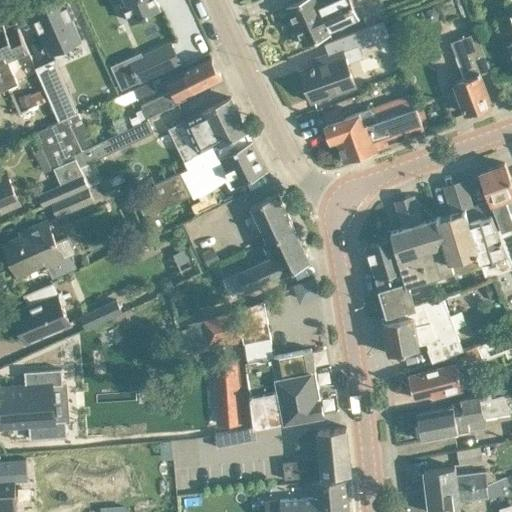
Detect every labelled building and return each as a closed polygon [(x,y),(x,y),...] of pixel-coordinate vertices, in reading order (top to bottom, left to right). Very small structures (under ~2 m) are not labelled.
[(63,0),(42,0),(31,5),(36,17),(34,18),(40,29),(41,29),(51,53),(81,40),(74,25),(76,24),(67,3),(65,4),(63,0)] [(124,0),(122,1),(131,21),(143,15),(144,17),(148,15),(147,13),(160,8),(156,0),(124,0)] [(304,43),(323,35),(359,19),(350,0),(331,0),(318,6),(315,0),(299,0),(287,5),(304,43)] [(0,18),(0,69),(8,88),(18,83),(15,75),(8,59),(17,55),(21,63),(32,58),(27,45),(22,34),(11,39),(2,18),(0,18)] [(311,100),(354,85),(341,49),(357,43),(359,48),(388,37),(383,23),(356,33),(356,32),(325,43),(329,53),(325,55),(327,60),(301,70),(311,100)] [(187,57),(205,49),(195,27),(177,35),(187,57)] [(455,81),(467,113),(469,112),(472,114),(478,112),(479,108),(491,104),(480,74),(491,70),(478,35),(454,44),(466,77),(455,81)] [(171,42),(130,60),(139,80),(180,62),(171,42)] [(174,89),(141,105),(143,108),(136,111),(141,120),(148,117),(195,94),(194,91),(222,77),(212,57),(183,71),(169,77),(174,89)] [(55,58),(35,66),(59,120),(78,111),(55,58)] [(0,91),(8,88),(0,69),(0,91)] [(135,88),(139,96),(157,88),(153,79),(135,88)] [(188,144),(194,155),(247,128),(231,96),(190,116),(183,120),(194,141),(188,144)] [(344,159),(424,131),(422,125),(428,123),(423,107),(416,109),(415,105),(403,109),(399,99),(372,109),(371,107),(326,123),(331,140),(337,138),(344,159)] [(59,123),(37,133),(44,146),(41,147),(50,166),(58,162),(74,155),(74,154),(74,153),(94,143),(79,112),(78,111),(59,120),(58,120),(59,123)] [(94,143),(74,153),(74,154),(76,157),(90,186),(96,184),(95,183),(100,181),(90,161),(116,148),(139,136),(153,129),(148,117),(141,120),(133,124),(110,136),(94,143)] [(189,168),(136,193),(146,216),(186,196),(195,192),(204,187),(205,187),(206,187),(226,178),(231,188),(267,170),(252,139),(249,140),(244,131),(194,155),(194,156),(185,161),(189,168)] [(41,147),(35,150),(45,171),(51,168),(50,166),(41,147)] [(61,182),(38,192),(44,205),(52,202),(52,203),(90,186),(76,157),(75,157),(53,167),(61,182)] [(505,162),(480,171),(487,190),(502,230),(499,231),(507,252),(511,263),(511,262),(511,214),(511,212),(511,211),(511,181),(505,162)] [(0,172),(0,210),(21,201),(7,169),(0,172)] [(90,186),(52,203),(58,215),(101,195),(96,184),(90,186)] [(278,193),(250,206),(254,214),(262,231),(267,241),(268,241),(295,228),(278,193)] [(469,193),(459,196),(463,209),(480,261),(484,275),(511,266),(511,264),(511,263),(507,252),(499,231),(487,201),(473,205),(469,193)] [(448,200),(452,212),(437,216),(454,269),(480,261),(463,209),(459,196),(448,200)] [(423,221),(419,209),(410,212),(430,277),(454,269),(437,216),(423,221)] [(408,284),(430,277),(410,212),(399,215),(403,227),(391,231),(404,271),(408,284)] [(6,246),(2,247),(8,261),(11,259),(18,273),(36,265),(46,261),(47,264),(48,264),(64,257),(71,254),(75,252),(68,236),(56,241),(47,220),(30,227),(32,230),(22,234),(20,235),(4,242),(6,246)] [(237,271),(222,278),(232,297),(246,290),(247,291),(293,269),(308,262),(311,261),(295,228),(268,241),(263,243),(270,257),(252,265),(251,264),(244,268),(237,271)] [(376,279),(404,271),(391,231),(379,236),(380,240),(368,244),(367,242),(366,243),(376,279)] [(411,291),(408,284),(404,271),(376,279),(379,288),(387,314),(387,315),(408,308),(403,293),(411,291)] [(296,285),(301,299),(319,292),(314,278),(296,285)] [(30,304),(13,311),(26,341),(70,323),(62,304),(66,302),(61,291),(57,292),(53,281),(25,293),(30,304)] [(117,299),(80,316),(86,328),(122,312),(117,299)] [(462,348),(459,340),(443,299),(408,308),(387,315),(387,314),(382,315),(389,353),(420,347),(419,343),(427,341),(428,347),(427,347),(431,361),(462,348)] [(261,306),(236,312),(243,339),(242,340),(246,360),(251,393),(248,394),(254,425),(254,426),(324,413),(311,348),(272,355),(268,333),(261,306)] [(192,352),(242,340),(243,339),(236,312),(185,324),(192,352)] [(511,331),(477,345),(464,350),(469,363),(479,359),(511,346),(511,331)] [(213,357),(218,424),(246,421),(241,354),(213,357)] [(431,393),(432,397),(463,389),(456,362),(409,374),(415,397),(431,393)] [(26,384),(0,386),(0,422),(0,426),(29,423),(30,438),(68,435),(67,421),(67,418),(56,419),(53,384),(64,383),(64,380),(63,367),(25,370),(26,384)] [(506,384),(499,386),(501,392),(508,390),(506,384)] [(503,394),(493,398),(492,393),(462,399),(462,402),(453,404),(454,406),(418,413),(422,439),(469,430),(467,421),(511,413),(503,394)] [(254,425),(215,432),(218,445),(257,438),(254,426),(254,425)] [(318,429),(323,475),(345,473),(352,472),(347,426),(318,429)] [(459,463),(482,458),(479,444),(456,449),(459,463)] [(0,511),(14,511),(17,511),(15,479),(28,478),(26,457),(0,458),(0,511)] [(299,459),(282,460),(284,478),(301,476),(299,459)] [(444,467),(425,469),(427,490),(488,483),(495,480),(495,479),(495,473),(492,471),(486,471),(458,475),(457,466),(444,467)] [(266,511),(349,511),(346,477),(345,473),(323,475),(323,479),(313,480),(315,497),(265,501),(266,511)] [(495,480),(488,483),(489,493),(489,496),(508,493),(506,476),(495,480)] [(488,483),(427,490),(430,511),(450,509),(462,507),(461,500),(489,496),(489,493),(488,483)]
